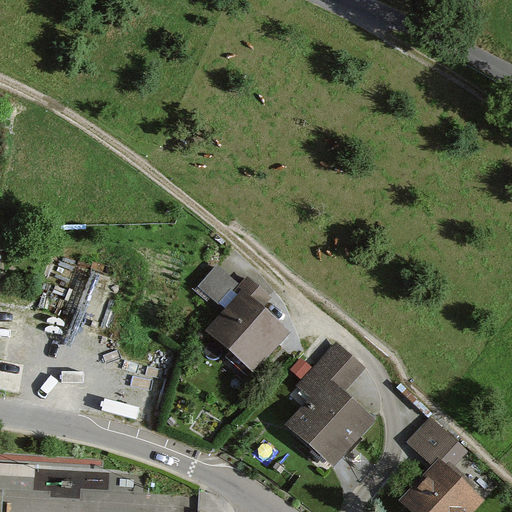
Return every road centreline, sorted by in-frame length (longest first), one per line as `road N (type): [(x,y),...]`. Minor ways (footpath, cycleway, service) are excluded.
road 1 (track): [(0,82),(140,164),(366,357),(386,387),(394,429),(387,464),(357,511)]
road 2 (unclassified): [(0,411),(192,466),(275,511)]
road 3 (unclassified): [(511,79),(344,0)]
